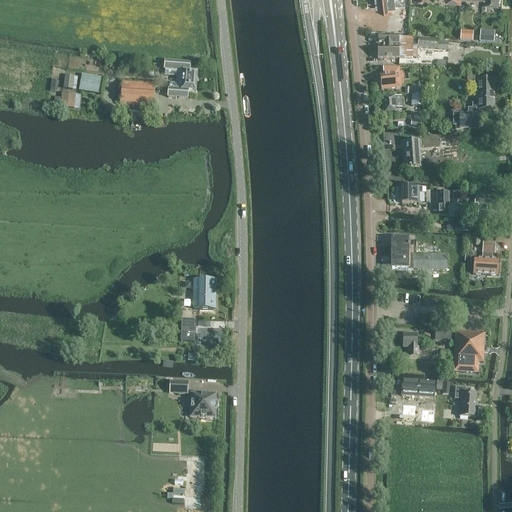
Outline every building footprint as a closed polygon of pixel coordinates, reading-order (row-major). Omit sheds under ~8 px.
[(375,0),(376,8),(405,5),(404,0),(375,0)] [(481,31),(480,42),(493,43),(494,33),(481,31)] [(461,32),(460,41),(472,42),(473,32),(461,32)] [(438,40),(398,37),(378,37),(378,45),(380,45),(380,49),(378,49),(378,59),(398,59),(416,60),(417,48),(447,51),(448,42),(438,41),(438,40)] [(189,68),(190,63),(165,61),(164,70),(183,71),(181,90),(168,90),(168,98),(187,99),(188,91),(195,91),(195,92),(196,92),(197,72),(196,72),(189,72),(189,68)] [(381,91),(396,89),(401,89),(399,69),(383,68),(383,76),(380,76),(381,91)] [(475,73),(467,73),(467,82),(475,82),(475,73)] [(100,93),(102,77),(82,74),(80,91),(100,93)] [(74,87),(75,78),(66,77),(65,86),(74,87)] [(479,111),(494,111),(494,81),(477,81),(478,102),(478,111),(479,111)] [(120,106),(153,108),(155,85),(121,83),(120,106)] [(76,95),(63,94),(61,94),(60,107),(74,109),(76,95)] [(423,95),(411,95),(411,106),(422,107),(423,95)] [(401,97),(394,97),(382,99),(384,116),(396,115),(396,110),(402,109),(401,97)] [(473,109),(468,109),(468,114),(453,114),(453,126),(455,126),(455,130),(460,130),(479,129),(479,111),(478,111),(478,102),(475,102),(473,104),(473,109)] [(420,168),(419,143),(419,142),(406,143),(406,149),(404,149),(404,157),(406,157),(406,161),(404,162),(405,170),(421,169),(421,168),(420,168)] [(419,189),(402,189),(402,204),(419,204),(419,194),(422,194),(422,189),(419,189)] [(449,194),(437,194),(437,206),(438,216),(449,216),(449,206),(449,194)] [(462,195),(453,194),(452,207),(461,207),(462,195)] [(499,220),(499,201),(475,201),(475,205),(479,205),(478,219),(499,220)] [(392,271),(413,271),(413,256),(413,248),(409,248),(409,247),(408,247),(408,241),(392,241),(392,271)] [(494,255),(495,244),(483,243),(482,260),(474,260),(473,275),(499,276),(500,261),(492,261),(492,255),(494,255)] [(414,254),(413,270),(449,271),(449,255),(414,254)] [(195,281),(195,291),(200,291),(199,310),(213,311),(214,280),(200,280),(200,281),(195,281)] [(181,319),(180,342),(195,343),(196,320),(181,319)] [(451,342),(451,331),(435,331),(435,341),(451,342)] [(483,363),(484,334),(455,333),(454,373),(478,374),(478,363),(483,363)] [(418,359),(418,349),(417,349),(418,337),(403,336),(403,349),(408,349),(408,359),(418,359)] [(188,383),(170,382),(170,395),(188,395),(188,383)] [(434,399),(435,384),(403,382),(402,397),(434,399)] [(476,419),(477,409),(475,409),(476,396),(471,395),(471,389),(456,388),(455,400),(461,400),(459,417),(476,419)] [(215,395),(190,394),(190,418),(215,419),(215,395)] [(421,413),(421,421),(430,422),(430,413),(421,413)]
